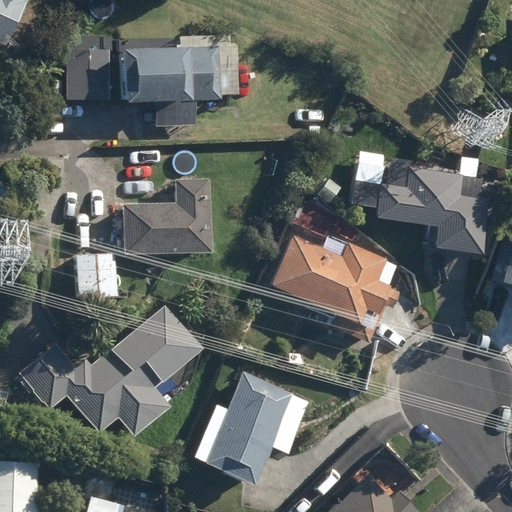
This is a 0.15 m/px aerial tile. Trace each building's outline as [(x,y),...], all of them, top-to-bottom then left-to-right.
[(0,0),(0,42),(8,46),(29,0),(0,0)] [(156,101),(156,127),(197,127),(197,101),(223,100),(222,96),(239,95),(239,44),(231,44),(232,35),(180,36),(180,48),(127,48),(128,102),(156,101)] [(89,103),(105,104),(105,101),(110,101),(111,51),(69,50),(68,100),(89,101),(89,103)] [(445,255),(453,256),(453,250),(485,253),(490,203),(500,203),(507,192),(508,181),(485,179),(483,199),(463,197),(465,178),(478,179),(480,160),(463,158),(461,173),(411,168),(409,188),(382,185),(378,218),(430,223),(427,247),(445,249),(445,255)] [(331,167),(344,178),(351,169),(338,159),(331,167)] [(356,181),(382,184),(385,167),(358,163),(356,181)] [(124,205),(125,255),(214,253),(212,179),(177,180),(178,203),(124,205)] [(511,233),(510,240),(506,238),(492,280),(511,286),(511,233)] [(331,328),(370,345),(383,316),(380,315),(387,300),(396,304),(401,293),(391,289),(392,286),(390,285),(398,266),(387,262),(388,260),(350,243),(344,258),(294,236),(272,286),(336,314),(331,328)] [(77,255),(80,299),(117,297),(114,253),(77,255)] [(119,416),(134,435),(169,407),(153,386),(201,349),(167,306),(90,366),(86,360),(74,369),(56,346),(21,373),(49,408),(67,394),(98,433),(119,416)] [(208,463),(257,483),(294,395),(245,374),(208,463)] [(0,511),(37,511),(39,464),(0,461),(0,511)] [(419,511),(420,511),(400,492),(393,500),(369,476),(332,511),(419,511)] [(107,511),(110,503),(86,496),(81,511),(107,511)]
